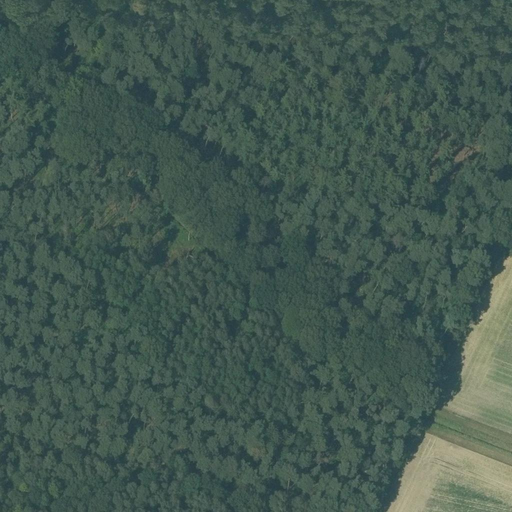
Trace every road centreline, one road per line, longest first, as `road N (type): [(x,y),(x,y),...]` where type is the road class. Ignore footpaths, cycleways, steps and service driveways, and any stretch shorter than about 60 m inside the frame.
road 1 (track): [(511,259),(0,142)]
road 2 (track): [(350,511),(0,438)]
road 3 (track): [(0,312),(116,0)]
road 4 (track): [(372,511),(511,220)]
